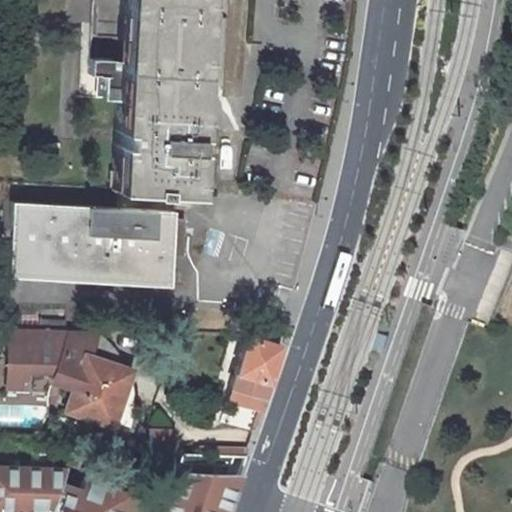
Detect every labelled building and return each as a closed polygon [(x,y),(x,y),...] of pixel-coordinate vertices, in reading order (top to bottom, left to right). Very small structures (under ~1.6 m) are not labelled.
[(185,193),(196,0),(126,0),(123,58),(117,58),(86,56),(85,72),(99,73),(97,97),(115,98),(121,98),(119,130),(118,143),(115,189),(118,189),(171,192),(185,193)] [(116,207),(170,210),(171,192),(118,189),(116,207)] [(116,207),(9,201),(5,274),(17,275),(68,278),(166,284),(168,246),(170,224),(170,210),(116,207)] [(38,328),(63,329),(63,321),(38,320),(38,328)] [(72,385),(64,411),(112,427),(132,370),(89,355),(98,330),(63,329),(38,328),(9,327),(7,379),(28,380),(28,371),(36,363),(52,363),(55,371),(52,379),(72,385)] [(264,396),(279,346),(246,336),(230,386),(263,397),(264,396)] [(227,399),(259,409),(263,397),(230,386),(227,399)] [(235,423),(248,427),(253,409),(240,405),(235,423)] [(181,452),(159,511),(223,511),(244,455),(181,452)] [(0,466),(0,511),(10,511),(118,511),(125,495),(81,479),(78,488),(58,482),(63,469),(0,466)]
